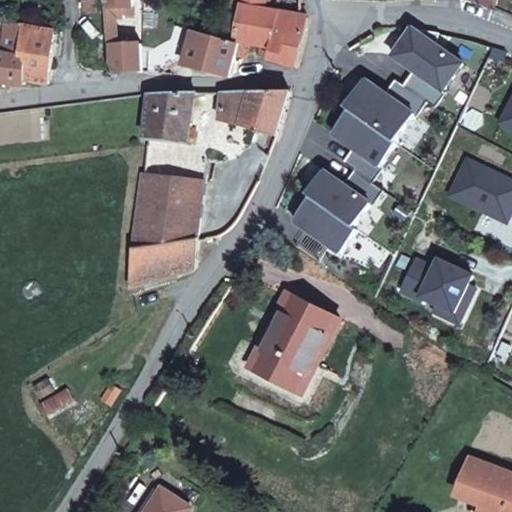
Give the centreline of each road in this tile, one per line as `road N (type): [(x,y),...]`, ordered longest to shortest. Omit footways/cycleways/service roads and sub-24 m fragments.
road 1 (unclassified): [(314,81),(263,208),(58,511)]
road 2 (unclassified): [(0,103),(85,90),(314,81)]
road 3 (unclassified): [(511,33),(427,13),(357,19),(342,40)]
